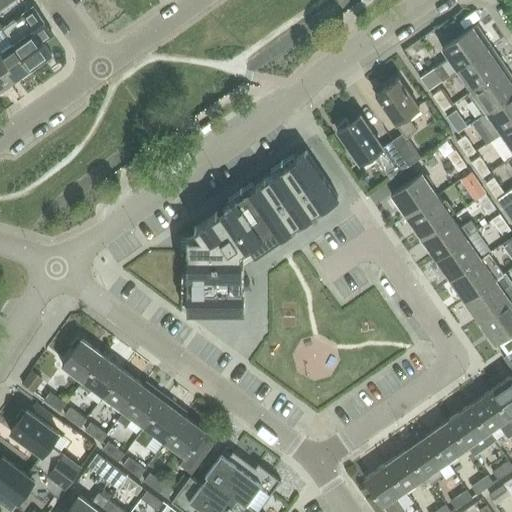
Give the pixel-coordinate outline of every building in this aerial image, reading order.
[(22,14),(2,28),(13,43),(30,68),(50,54),(42,41),(52,34),(43,22),(32,7),(22,14)] [(456,69),(490,46),(476,25),(473,27),(472,26),(441,47),(448,57),(433,68),(441,80),(456,69)] [(0,51),(0,69),(9,83),(30,68),(13,43),(0,52),(0,51)] [(490,46),(456,69),(471,90),(505,67),(490,46)] [(471,90),(467,93),(482,115),(486,112),(511,93),(511,76),(505,67),(471,90)] [(433,68),(420,77),(428,89),(441,80),(433,68)] [(0,89),(9,83),(0,69),(0,89)] [(391,140),(408,165),(420,157),(406,136),(416,129),(407,116),(419,107),(398,77),(375,93),(402,133),(391,140)] [(440,89),(432,95),(443,111),(451,105),(440,89)] [(482,115),(475,120),(489,141),(501,133),(511,125),(511,93),(486,112),(482,115)] [(455,110),(446,116),(457,132),(465,126),(455,110)] [(408,165),(391,140),(382,146),(360,113),(349,121),(347,118),(338,124),(340,127),(336,130),(359,163),(372,154),(389,178),(408,165)] [(511,125),(501,133),(511,149),(511,125)] [(464,135),(461,137),(456,141),(467,156),(475,151),(464,135)] [(455,149),(455,150),(447,155),(458,171),(466,165),(455,149)] [(188,313),(241,313),(243,313),(243,311),(243,288),(243,286),(237,286),(237,263),(243,263),(242,252),(241,249),(248,245),(254,254),(266,246),(267,246),(268,245),(274,240),(275,240),(276,239),(272,234),(312,207),(315,212),(317,211),(336,198),(338,197),(336,195),(307,152),(305,150),(304,151),(304,152),(294,158),(296,160),(286,167),(285,165),(283,165),(285,168),(275,174),(274,172),(264,179),(263,179),(263,180),(254,186),(255,188),(245,195),(244,193),(242,194),(243,194),(236,198),(234,199),(235,199),(222,208),(226,213),(219,217),(215,212),(214,213),(195,226),(193,227),(200,236),(186,236),(186,238),(187,249),(186,249),(186,251),(187,251),(187,274),(186,274),(186,275),(188,275),(188,274),(189,274),(189,286),(186,286),(186,288),(187,288),(187,311),(186,311),(186,313),(188,313)] [(479,156),(470,162),(481,177),(490,172),(479,156)] [(459,179),(467,189),(469,187),(477,182),(470,171),(462,177),(459,179)] [(406,215),(437,194),(422,172),(391,194),(406,215)] [(493,177),(485,183),(496,198),(504,193),(493,177)] [(511,188),(497,199),(503,207),(511,200),(511,188)] [(487,214),(488,213),(495,208),(485,192),(477,198),(476,198),(487,214)] [(437,194),(406,215),(420,237),(451,215),(437,194)] [(499,213),(499,214),(491,219),(502,234),(510,229),(499,213)] [(466,236),(451,215),(420,237),(435,258),(466,236)] [(511,235),(501,243),(511,258),(511,235)] [(466,236),(435,258),(450,279),(481,257),(466,236)] [(481,257),(450,279),(464,300),(495,278),(503,273),(488,252),(481,257)] [(495,278),(464,300),(479,321),(510,299),(511,297),(511,285),(504,291),(495,278)] [(511,302),(510,299),(479,321),(494,343),(497,341),(511,330),(511,302)] [(511,330),(497,341),(506,355),(511,350),(511,330)] [(83,380),(103,354),(81,338),(80,340),(76,338),(71,345),(74,348),(61,364),(83,380)] [(511,350),(506,355),(503,357),(511,369),(511,350)] [(103,354),(83,380),(79,385),(87,391),(91,386),(104,396),(123,369),(103,354)] [(144,384),(143,384),(123,369),(104,396),(124,411),(144,384)] [(31,370),(22,383),(31,391),(41,378),(31,370)] [(511,420),(511,375),(511,374),(490,389),(511,420)] [(124,411),(118,419),(118,420),(125,425),(132,416),(133,417),(144,426),(145,426),(164,399),(163,399),(157,394),(159,390),(146,381),(143,384),(144,384),(124,411)] [(511,420),(490,389),(469,404),(488,431),(498,424),(507,437),(511,433),(511,420)] [(66,403),(49,391),(43,399),(59,411),(66,403)] [(138,434),(135,438),(145,446),(155,433),(164,440),(165,441),(185,415),(184,414),(177,409),(180,406),(167,396),(164,399),(145,426),(144,426),(138,434)] [(494,440),(488,431),(469,404),(448,418),(467,446),(473,455),(494,440)] [(70,406),(64,414),(80,426),(86,418),(70,406)] [(34,464),(66,488),(80,467),(50,445),(59,433),(27,409),(25,411),(22,409),(15,417),(19,420),(10,431),(42,454),(34,464)] [(185,415),(165,441),(185,456),(178,464),(190,473),(209,448),(198,440),(205,430),(185,415)] [(467,446),(448,418),(427,433),(446,460),(467,446)] [(90,421),(85,429),(101,441),(107,433),(90,421)] [(446,460),(427,433),(419,439),(416,435),(403,444),(406,448),(406,447),(425,475),(430,483),(442,474),(437,467),(446,460)] [(494,469),(511,456),(511,453),(501,438),(482,452),(494,469)] [(108,440),(105,444),(102,449),(118,460),(124,452),(108,440)] [(406,447),(406,448),(385,462),(404,490),(425,475),(406,447)] [(255,466),(232,450),(227,457),(220,452),(204,474),(210,479),(205,487),(189,475),(170,500),(186,511),(226,511),(236,499),(254,511),(256,511),(280,479),(257,462),(255,466)] [(95,471),(105,458),(96,452),(87,465),(95,471)] [(2,455),(0,458),(0,502),(11,511),(12,510),(28,488),(42,499),(49,490),(58,497),(66,488),(34,464),(27,474),(2,455)] [(128,456),(122,464),(138,476),(145,468),(128,456)] [(497,479),(511,468),(511,466),(508,460),(491,471),(497,479)] [(404,490),(385,462),(364,477),(388,511),(400,511),(404,509),(395,496),(404,490)] [(165,483),(149,472),(143,480),(159,491),(160,490),(165,483)] [(142,487),(126,474),(119,483),(135,495),(142,487)] [(476,494),(492,482),(487,474),(470,485),(476,494)] [(160,490),(159,491),(169,498),(175,490),(171,487),(165,483),(160,490)] [(509,494),(503,484),(488,494),(495,504),(509,494)] [(455,508),(471,497),(466,489),(449,500),(455,508)] [(162,502),(146,490),(140,498),(156,510),(162,502)] [(64,511),(97,511),(108,498),(98,491),(90,502),(78,494),(64,511)] [(125,511),(108,498),(97,511),(125,511)]
